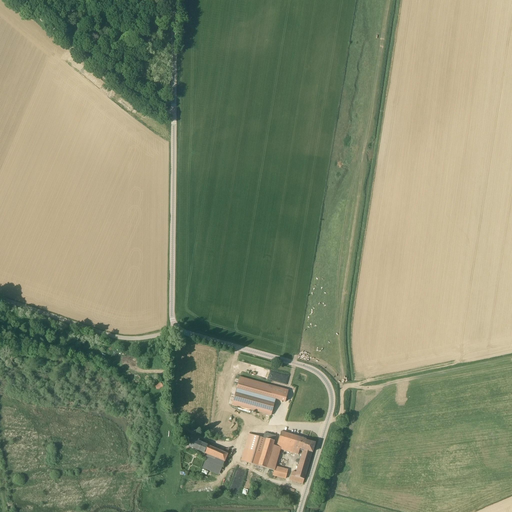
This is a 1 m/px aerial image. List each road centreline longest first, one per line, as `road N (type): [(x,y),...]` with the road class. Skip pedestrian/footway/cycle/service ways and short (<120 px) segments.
road 1 (residential): [(299,511),(331,413),(330,382),(175,328)]
road 2 (residential): [(175,328),(176,114)]
road 3 (track): [(511,357),(346,387),(340,414),(328,421)]
road 4 (unclassified): [(176,114),(148,106),(19,0)]
road 5 (unclassified): [(175,328),(138,340),(0,298)]
